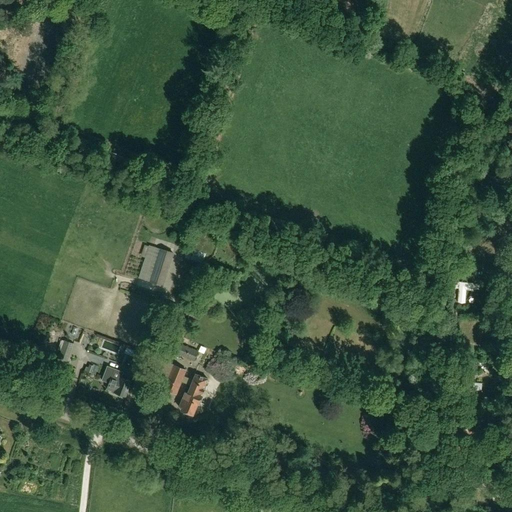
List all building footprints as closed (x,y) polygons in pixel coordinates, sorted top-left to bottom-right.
[(134,161),(103,149),(101,155),(131,167),(134,161)] [(172,253),(162,250),(152,283),(162,286),(172,253)] [(492,259),(493,252),(475,251),(474,257),(492,259)] [(474,290),(474,283),(455,282),(455,288),(460,289),(459,302),(466,302),(467,290),(474,290)] [(65,366),(73,343),(63,340),(60,351),(61,352),(58,363),(65,366)] [(178,354),(194,360),(198,352),(182,345),(178,354)] [(164,389),(176,394),(185,370),(173,365),(164,389)] [(106,389),(114,392),(125,397),(131,382),(121,378),(123,372),(107,366),(101,380),(109,383),(106,389)] [(179,406),(182,407),(181,410),(193,415),(207,379),(195,374),(187,394),(184,393),(179,406)]
